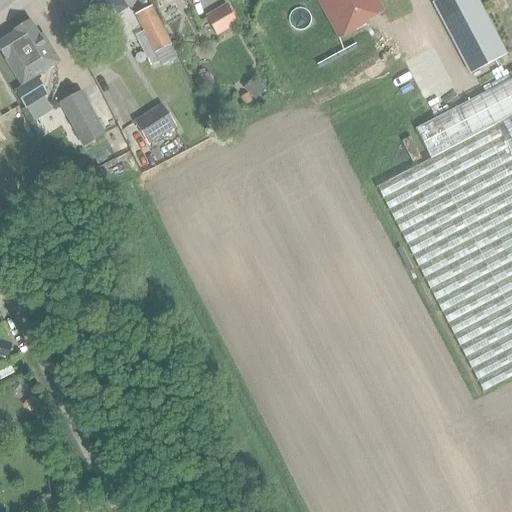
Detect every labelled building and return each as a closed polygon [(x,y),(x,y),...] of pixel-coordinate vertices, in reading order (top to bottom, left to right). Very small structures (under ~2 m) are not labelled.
[(84,0),(86,3),(82,6),(97,30),(91,33),(96,41),(107,34),(103,27),(127,11),(119,0),(84,0)] [(372,0),(310,0),(336,45),(383,19),(372,0)] [(476,0),(439,0),(432,4),(469,75),(505,56),(476,0)] [(158,63),(167,59),(167,60),(175,56),(150,8),(134,16),(158,63)] [(215,42),(237,28),(224,8),(202,22),(215,42)] [(45,46),(42,48),(27,24),(14,32),(15,35),(0,44),(0,55),(14,78),(18,76),(25,87),(12,95),(20,111),(45,95),(33,77),(56,63),(45,46)] [(511,377),(511,73),(509,75),(511,79),(415,130),(430,159),(376,188),(378,192),(483,393),(511,377)] [(247,94),(240,98),(245,107),(255,101),(265,90),(253,78),(242,89),(247,94)] [(59,104),(83,149),(106,137),(82,92),(59,104)] [(175,127),(161,105),(132,123),(146,145),(175,127)] [(149,153),(143,156),(150,170),(156,166),(149,153)] [(0,341),(0,358),(6,360),(10,343),(0,341)] [(10,367),(0,372),(0,380),(13,374),(10,367)] [(29,396),(20,407),(28,414),(37,403),(29,396)]
